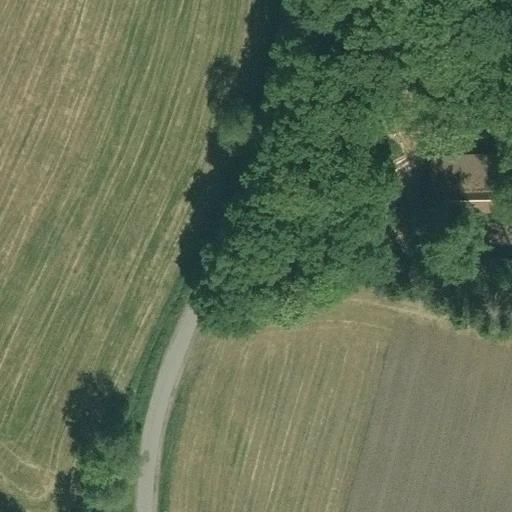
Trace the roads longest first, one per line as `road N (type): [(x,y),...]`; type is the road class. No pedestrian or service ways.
road 1 (residential): [(151,511),(171,389),(194,315),(276,138),(306,0)]
road 2 (unknown): [(225,254),(511,269)]
